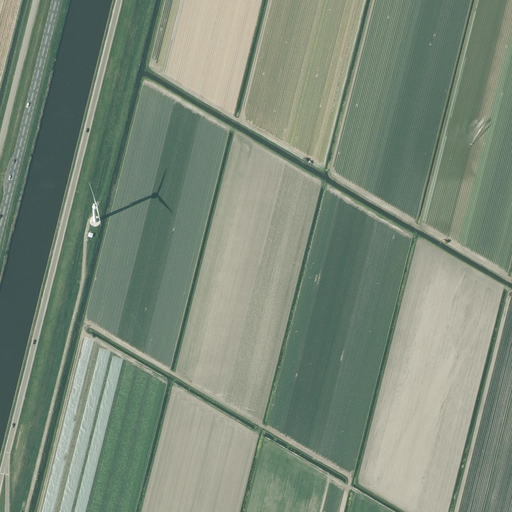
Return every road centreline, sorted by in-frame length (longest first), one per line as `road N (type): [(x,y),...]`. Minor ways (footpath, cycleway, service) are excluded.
road 1 (unclassified): [(6,459),(120,0)]
road 2 (primary): [(0,228),(56,0)]
road 3 (unclassified): [(0,145),(36,0)]
